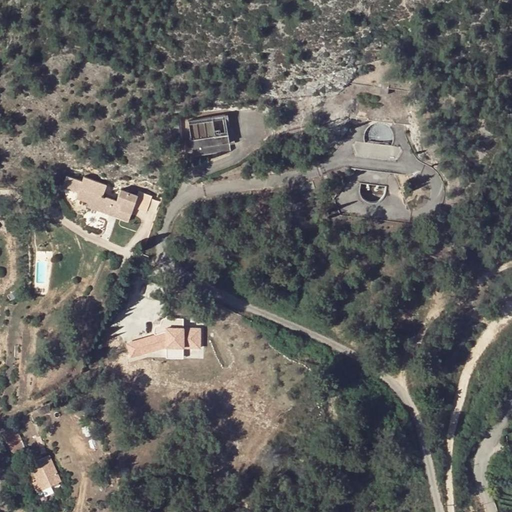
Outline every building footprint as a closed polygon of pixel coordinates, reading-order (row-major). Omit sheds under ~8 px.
[(225,116),(188,122),(193,156),(231,151),(230,144),(235,144),(233,131),(228,132),(225,116)] [(394,158),(394,144),(356,143),(356,157),(394,158)] [(74,200),(58,196),(54,205),(69,210),(67,215),(80,221),(79,224),(118,240),(123,227),(136,232),(140,217),(128,213),(127,217),(111,211),(108,220),(92,213),(97,204),(76,196),(74,200)] [(124,347),(129,360),(164,349),(181,348),(197,347),(196,327),(180,328),(179,319),(162,320),(163,330),(154,330),(154,337),(124,347)] [(181,348),(164,349),(164,361),(181,359),(181,348)] [(25,447),(14,425),(2,431),(13,452),(25,447)] [(61,481),(49,455),(30,464),(37,480),(42,490),(61,481)] [(42,490),(37,480),(33,482),(37,492),(42,490)]
